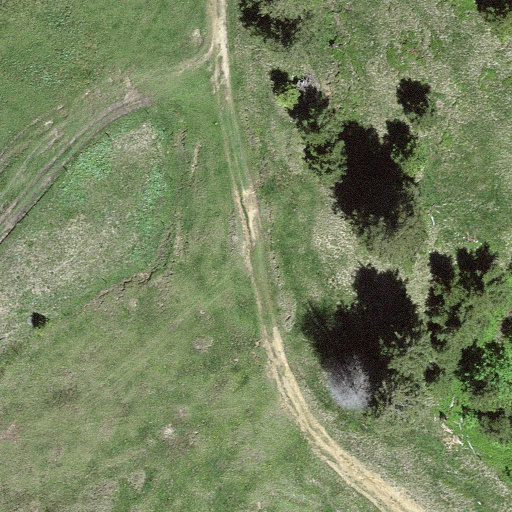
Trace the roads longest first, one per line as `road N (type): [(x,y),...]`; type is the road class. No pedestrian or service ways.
road 1 (track): [(219,24),(272,326),(315,419),(402,511)]
road 2 (track): [(219,24),(45,134),(0,182)]
